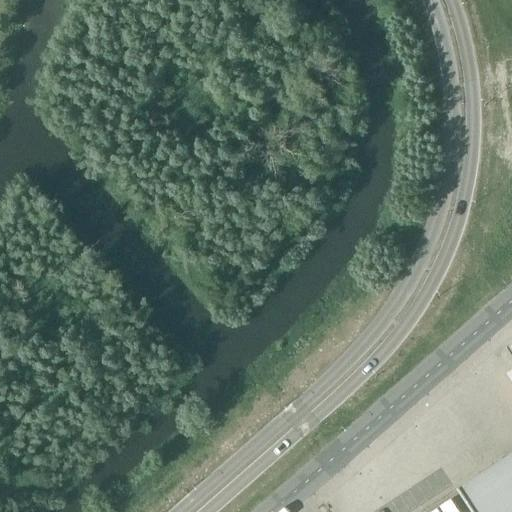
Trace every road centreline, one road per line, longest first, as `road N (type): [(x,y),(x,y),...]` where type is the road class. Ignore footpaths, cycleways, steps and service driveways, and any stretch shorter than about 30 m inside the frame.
road 1 (secondary): [(425,0),(439,27),(452,141),(443,202),(410,283),(338,373),(181,511)]
road 2 (secondary): [(207,511),(374,362),(412,316),(446,252),(471,146),(468,79),(448,0)]
road 3 (unclassified): [(268,511),(511,303)]
